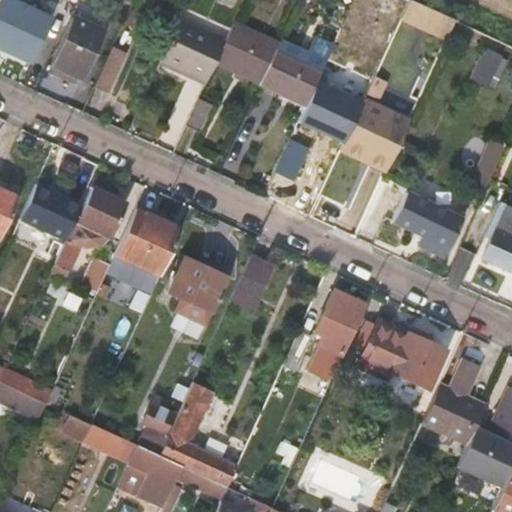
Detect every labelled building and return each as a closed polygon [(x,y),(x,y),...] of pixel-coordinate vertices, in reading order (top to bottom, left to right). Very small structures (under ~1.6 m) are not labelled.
[(0,49),(32,65),(51,22),(5,0),(0,0),(0,1),(0,49)] [(410,0),(409,0),(406,9),(451,29),(455,20),(410,0)] [(107,24),(76,9),(52,61),(68,68),(64,76),(80,84),(107,24)] [(215,66),(225,44),(179,23),(161,63),(206,84),(215,66)] [(278,48),(233,27),(225,44),(215,66),(260,87),(278,48)] [(323,68),(278,48),(260,87),(305,108),(323,68)] [(112,49),(94,87),(111,95),(129,57),(112,49)] [(494,82),(504,60),(487,53),(477,74),(494,82)] [(68,68),(52,61),(48,69),(64,76),(68,68)] [(383,174),(407,122),(362,101),(338,153),(383,174)] [(198,102),(185,129),(199,134),(211,108),(198,102)] [(486,192),(506,149),(495,144),(482,172),(483,173),(477,187),(486,192)] [(71,226),(79,208),(33,187),(18,221),(63,243),(71,226)] [(122,207),(87,190),(79,208),(71,226),(63,243),(62,246),(75,252),(80,254),(95,250),(106,242),(122,207)] [(421,236),(417,245),(444,258),(462,220),(406,193),(392,222),(421,236)] [(0,233),(15,201),(0,194),(0,233)] [(511,207),(500,203),(489,227),(496,231),(482,259),(511,272),(511,207)] [(177,232),(180,226),(136,205),(133,212),(177,232)] [(157,277),(177,232),(133,212),(112,257),(157,277)] [(75,252),(62,246),(52,268),(65,274),(75,252)] [(273,267),(250,257),(232,296),(255,307),(273,267)] [(85,281),(98,287),(109,265),(95,258),(85,281)] [(203,326),(227,271),(205,261),(202,268),(182,259),(166,294),(179,300),(174,312),(203,326)] [(341,311),(346,299),(329,292),(317,318),(328,323),(335,309),(341,311)] [(331,336),(343,341),(359,304),(346,299),(341,311),(331,336)] [(329,372),(343,341),(331,336),(341,311),(335,309),(328,323),(317,318),(311,332),(321,337),(310,364),(329,372)] [(373,328),(375,326),(365,322),(355,344),(364,348),(373,328)] [(403,342),(406,335),(377,322),(375,326),(373,328),(403,342)] [(388,374),(403,342),(373,328),(364,348),(355,367),(385,381),(388,374)] [(409,328),(406,335),(424,344),(427,337),(409,328)] [(309,335),(298,330),(284,360),(296,364),(309,335)] [(424,344),(406,335),(403,342),(388,374),(426,391),(443,352),(424,344)] [(475,427),(484,407),(466,398),(479,369),(462,361),(448,391),(438,386),(420,426),(466,447),(475,427)] [(3,374),(0,380),(0,385),(45,405),(49,395),(3,374)] [(190,386),(158,457),(181,468),(226,488),(235,469),(187,447),(210,395),(190,386)] [(167,416),(147,407),(138,427),(158,437),(167,416)] [(104,432),(89,426),(82,441),(96,448),(104,432)] [(457,466),(503,488),(511,468),(511,444),(475,427),(466,447),(457,466)] [(111,436),(104,432),(96,448),(118,458),(125,442),(111,436)] [(135,446),(125,442),(118,458),(128,463),(131,455),(135,446)] [(158,457),(135,446),(131,455),(155,467),(142,494),(164,504),(176,479),(181,468),(158,457)] [(226,488),(181,468),(176,479),(220,501),(226,488)] [(511,511),(511,468),(503,488),(492,511),(511,511)] [(241,511),(219,502),(215,511),(241,511)] [(395,511),(397,509),(385,503),(381,511),(395,511)]
